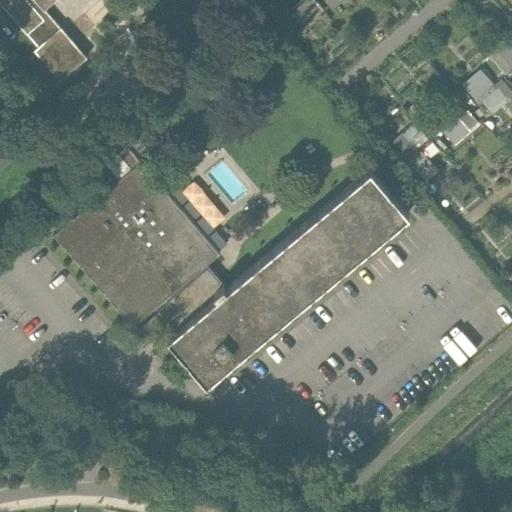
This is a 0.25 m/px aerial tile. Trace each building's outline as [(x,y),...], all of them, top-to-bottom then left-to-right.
[(0,0),(0,1),(40,47),(35,51),(61,80),(87,58),(45,10),(56,0),(0,0)] [(312,0),(309,0),(287,20),(299,33),(323,12),(312,0)] [(500,38),(486,50),(506,73),(511,68),(511,35),(504,43),(500,38)] [(483,67),(462,84),(488,114),(509,97),(483,67)] [(468,110),(440,134),(452,148),(480,123),(468,110)] [(0,156),(13,145),(0,129),(0,156)] [(140,161),(52,236),(132,329),(154,310),(207,266),(219,255),(140,161)] [(178,331),(166,341),(189,367),(206,387),(233,365),(239,359),(410,215),(370,168),(227,289),(178,331)] [(215,275),(207,266),(154,310),(158,314),(135,333),(139,338),(144,344),(170,321),(178,331),(227,289),(215,275)]
